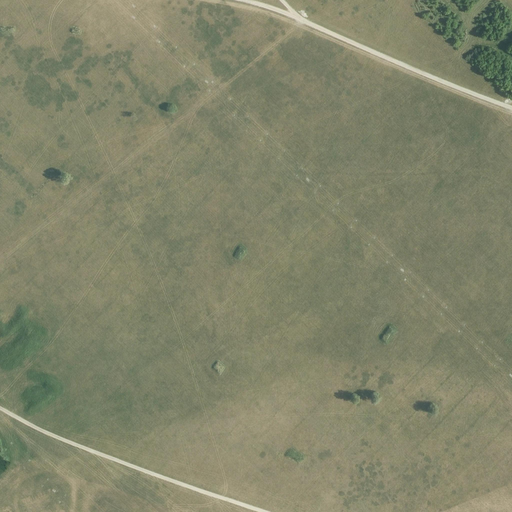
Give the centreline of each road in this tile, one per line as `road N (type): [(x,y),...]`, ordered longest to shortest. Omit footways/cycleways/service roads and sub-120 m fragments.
road 1 (track): [(511,108),(236,0)]
road 2 (track): [(0,408),(263,511)]
